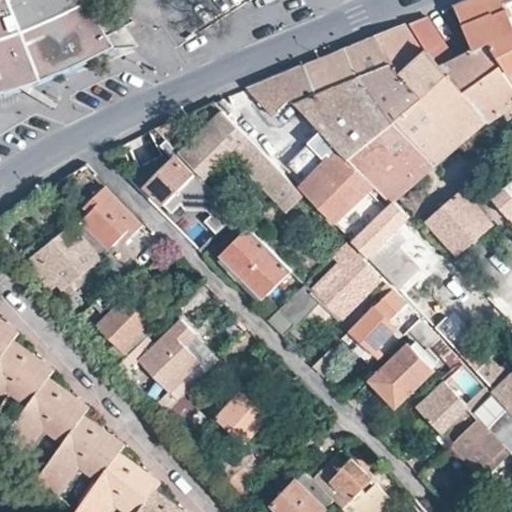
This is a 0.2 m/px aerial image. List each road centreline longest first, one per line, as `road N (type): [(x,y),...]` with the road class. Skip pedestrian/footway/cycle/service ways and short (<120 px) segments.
road 1 (residential): [(80,134),(442,511)]
road 2 (tertiary): [(189,86),(393,0)]
